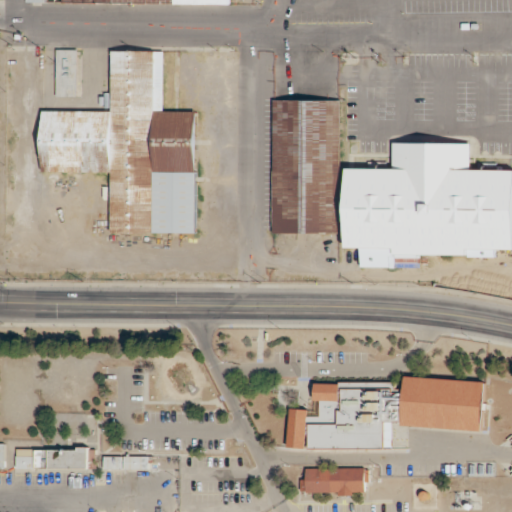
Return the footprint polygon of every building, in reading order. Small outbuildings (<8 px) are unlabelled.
[(57,97),(78,96),(77,49),(57,49),(57,97)] [(43,170),(112,171),(112,231),(195,232),(196,111),(164,110),(164,50),(113,50),(112,110),(43,110),(43,170)] [(272,231),(337,232),(339,100),(273,99),(272,231)] [(347,167),(346,246),(360,246),(360,266),(391,266),(391,253),(495,255),(495,248),(511,248),(511,169),(471,169),(472,142),(394,141),(393,167),(347,167)] [(483,429),(484,380),(405,378),(404,393),(394,393),(394,384),(315,382),(314,400),(320,400),(320,416),(308,416),(308,409),(289,409),(288,447),(308,447),(308,446),(393,449),(393,426),(483,429)] [(89,449),(17,448),(17,468),(89,469),(89,449)] [(123,456),(105,456),(105,470),(123,470),(123,456)] [(149,456),(124,456),(124,469),(149,468),(149,456)] [(365,492),(365,481),(370,481),(369,468),(305,469),(305,479),(300,479),(300,493),(365,492)]
